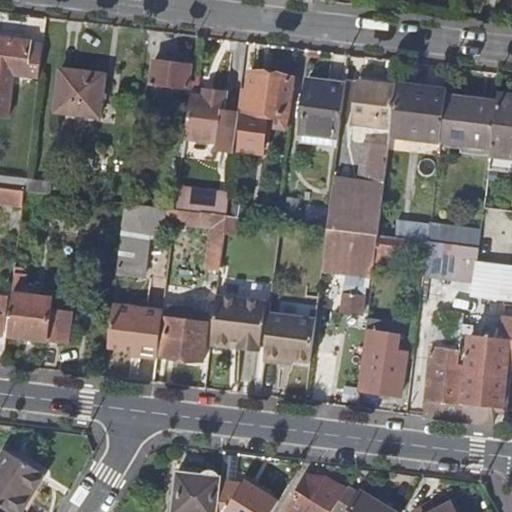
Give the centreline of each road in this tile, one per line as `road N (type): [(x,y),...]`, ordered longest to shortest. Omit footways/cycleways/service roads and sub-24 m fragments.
road 1 (residential): [(107,0),(511,50)]
road 2 (residential): [(141,408),(511,459)]
road 3 (residential): [(0,392),(141,408)]
